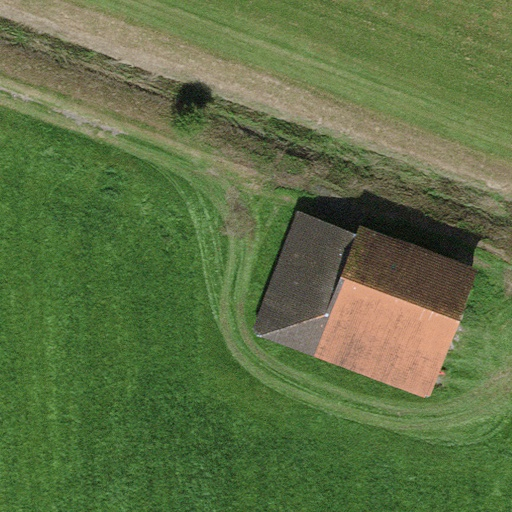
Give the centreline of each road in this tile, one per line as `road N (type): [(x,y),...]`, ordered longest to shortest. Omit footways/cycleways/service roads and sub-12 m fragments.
road 1 (track): [(511,381),(435,428),(233,353),(231,178)]
road 2 (track): [(231,178),(0,98)]
